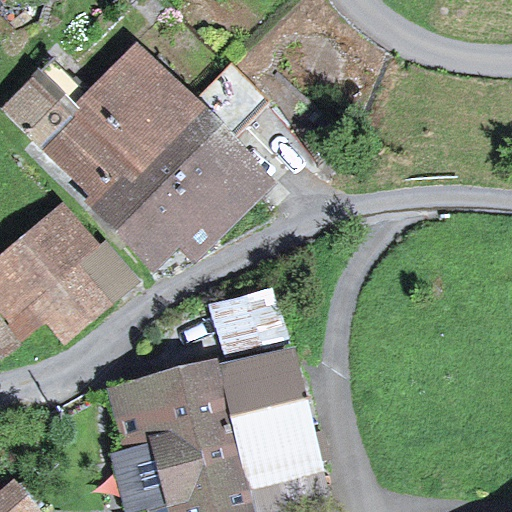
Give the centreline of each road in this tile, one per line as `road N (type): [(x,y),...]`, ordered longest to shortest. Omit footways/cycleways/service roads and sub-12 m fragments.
road 1 (residential): [(0,385),(90,350),(260,236),(341,205),(511,200)]
road 2 (residential): [(511,57),(463,55),(389,21),(370,0)]
